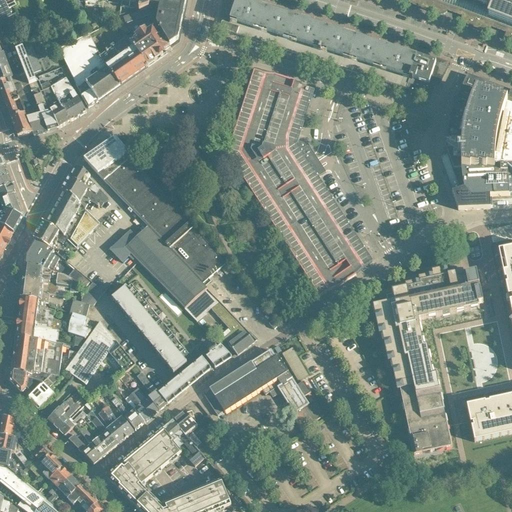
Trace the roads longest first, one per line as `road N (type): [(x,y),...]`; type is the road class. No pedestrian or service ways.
road 1 (residential): [(92,480),(194,392),(454,224)]
road 2 (residential): [(221,46),(439,113)]
road 3 (tertiary): [(40,206),(95,124),(193,43)]
road 4 (tertiary): [(465,51),(312,0)]
road 5 (unclassified): [(92,480),(23,411),(0,402)]
